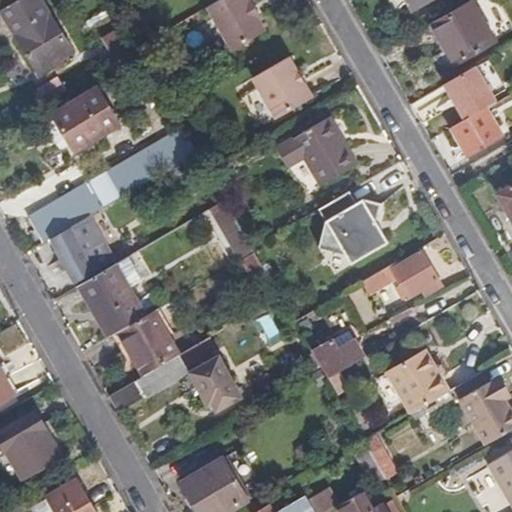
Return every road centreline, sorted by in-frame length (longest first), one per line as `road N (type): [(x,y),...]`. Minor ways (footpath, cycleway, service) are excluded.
road 1 (residential): [(511,314),(327,0)]
road 2 (residential): [(153,511),(0,249)]
